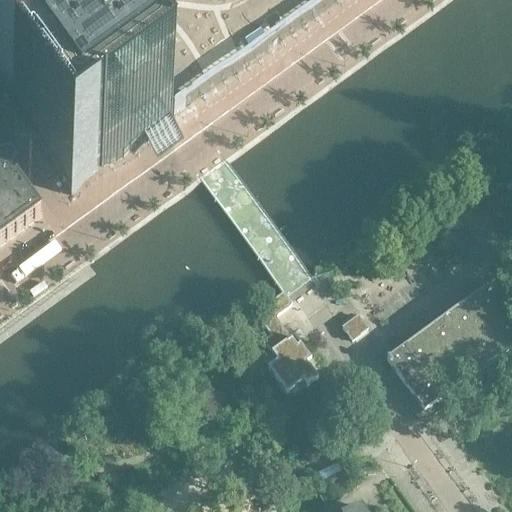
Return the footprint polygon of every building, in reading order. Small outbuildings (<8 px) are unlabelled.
[(0,0),(0,100),(72,198),(172,125),(343,0),(0,0)] [(0,247),(39,219),(42,217),(39,213),(16,181),(10,185),(5,178),(10,174),(11,173),(12,171),(12,169),(12,168),(12,167),(11,166),(10,165),(10,164),(9,164),(7,163),(5,163),(4,163),(2,163),(0,165),(0,247)] [(410,275),(423,294),(433,287),(420,268),(410,275)] [(407,278),(367,304),(380,325),(421,298),(407,278)] [(443,400),(511,349),(511,301),(509,298),(502,303),(490,286),(387,361),(386,363),(407,391),(411,397),(409,398),(408,399),(407,399),(405,400),(418,418),(419,419),(421,420),(423,420),(425,420),(427,420),(429,418),(430,417),(431,416),(432,413),(432,412),(431,411),(431,409),(432,408),(443,400)] [(328,304),(341,323),(360,310),(348,291),(328,304)] [(280,326),(277,322),(277,317),(290,308),(290,304),(287,300),(283,295),(282,295),(273,302),(269,305),(274,313),(259,323),(262,327),(270,338),(263,344),(277,363),(267,370),(278,385),(276,387),(283,396),(285,394),(286,396),(302,384),(306,388),(317,380),(312,373),(306,365),(308,363),(310,361),(299,346),(296,349),(280,326)] [(367,329),(358,316),(343,326),(341,328),(350,341),(353,339),(367,329)] [(298,329),(292,333),(297,341),(304,336),(298,329)] [(409,398),(411,397),(407,391),(400,396),(416,420),(419,422),(421,423),(424,424),(427,423),(429,422),(431,420),(433,418),(434,416),(434,413),(433,411),(432,408),(431,409),(431,411),(432,412),(432,413),(431,416),(430,417),(429,418),(427,420),(425,420),(423,420),(421,420),(419,419),(418,418),(405,400),(407,399),(408,399),(409,398)] [(233,415),(225,416),(223,405),(211,407),(210,397),(185,401),(187,411),(175,412),(176,423),(168,424),(170,444),(220,437),(218,427),(234,425),(233,416),(233,415)] [(317,478),(321,487),(338,479),(333,470),(317,478)]
